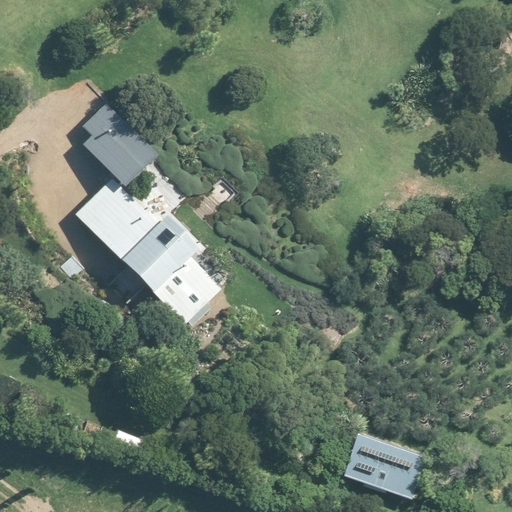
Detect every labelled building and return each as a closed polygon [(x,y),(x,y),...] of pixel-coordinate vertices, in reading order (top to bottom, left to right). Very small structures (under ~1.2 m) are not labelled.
[(153,155),(104,105),(80,128),(89,137),(81,145),(121,186),(153,155)] [(74,213),(182,322),(219,286),(187,254),(197,245),(165,212),(155,222),(153,224),(108,178),(74,213)] [(71,255),(58,266),(69,278),(82,267),(71,255)] [(194,377),(183,390),(200,404),(210,391),(206,388),(215,377),(204,368),(197,378),(194,377)] [(430,454),(362,431),(349,472),(416,495),(430,454)]
